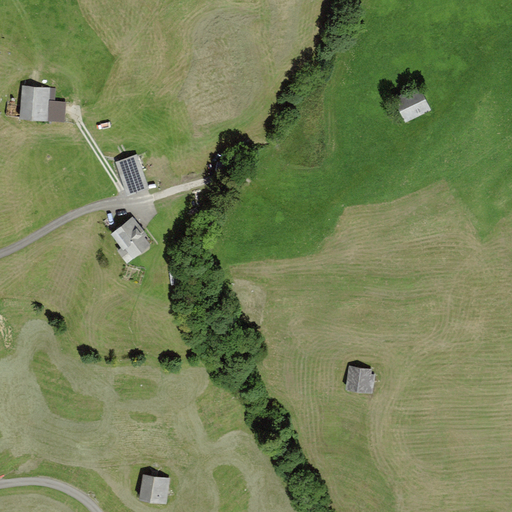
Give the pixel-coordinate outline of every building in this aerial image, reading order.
[(55,86),(26,84),(23,116),(52,119),(55,86)] [(426,87),(401,97),(411,121),(436,110),(426,87)] [(141,155),(121,161),(131,197),(152,191),(141,155)] [(136,218),(114,235),(134,259),(155,242),(136,218)] [(377,367),(352,366),(351,389),(376,390),(377,367)] [(171,477),(148,474),(145,499),(168,502),(171,477)]
